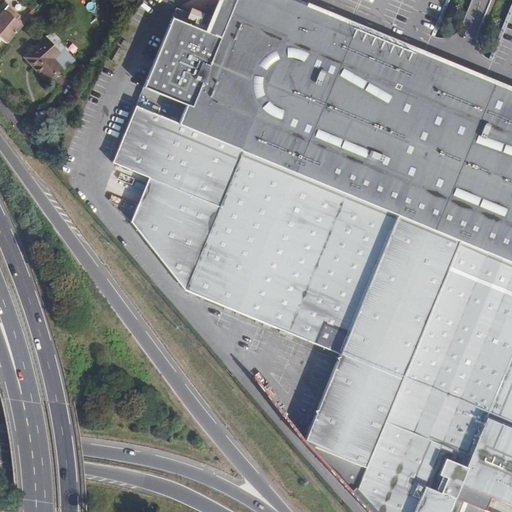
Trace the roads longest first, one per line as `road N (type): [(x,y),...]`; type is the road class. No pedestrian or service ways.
road 1 (primary): [(286,511),(202,417),(0,141)]
road 2 (primary): [(70,511),(47,362),(0,225)]
road 3 (primary): [(267,511),(160,462),(0,437)]
road 4 (primary): [(0,455),(150,481),(218,511)]
road 5 (primary): [(0,292),(32,401),(48,511)]
road 6 (primary): [(0,340),(34,511)]
